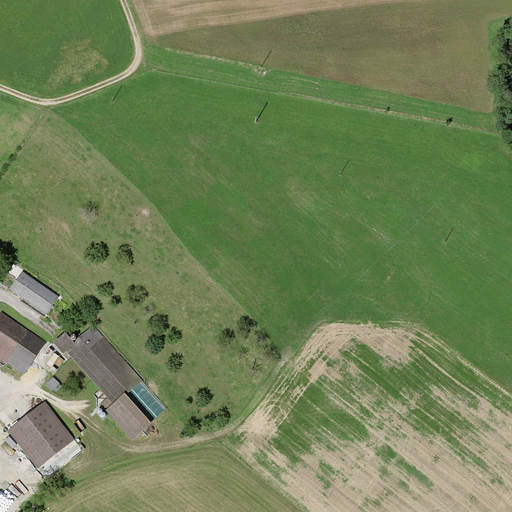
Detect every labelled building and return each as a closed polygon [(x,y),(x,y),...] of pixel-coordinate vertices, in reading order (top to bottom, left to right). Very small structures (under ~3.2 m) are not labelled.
[(75,60),(74,82),(86,82),(87,60),(75,60)] [(23,275),(11,291),(46,316),(58,299),(23,275)] [(0,315),(0,357),(22,373),(43,343),(1,314),(0,315)] [(106,413),(123,396),(141,380),(93,329),(74,347),(65,337),(53,348),(61,357),(65,353),(109,399),(100,407),(106,413)] [(123,396),(106,413),(132,441),(149,424),(123,396)] [(42,405),(9,432),(37,465),(70,438),(42,405)]
